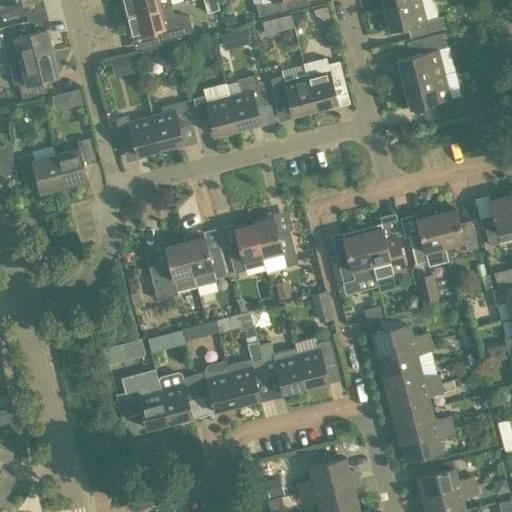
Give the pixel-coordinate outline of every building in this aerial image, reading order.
[(30,0),(0,0),(0,12),(2,20),(25,14),(22,2),(30,0)] [(120,0),(125,15),(159,6),(170,3),(169,0),(120,0)] [(281,11),(278,0),(260,0),(262,3),(254,4),(257,17),(281,11)] [(441,16),(425,20),(420,0),(406,0),(383,6),(389,30),(407,26),(410,38),(444,28),(441,16)] [(159,6),(125,15),(131,36),(157,29),(160,41),(192,32),(188,16),(180,13),(173,15),(170,3),(159,6)] [(305,14),(293,17),(296,29),(303,27),(306,20),(305,14)] [(233,15),(224,17),(226,27),(235,24),(233,15)] [(279,20),(282,33),(294,30),(291,17),(279,20)] [(52,52),(46,28),(30,32),(27,20),(0,26),(0,45),(3,45),(8,63),(52,52)] [(239,47),(252,44),(248,28),(235,31),(239,47)] [(396,59),(403,83),(444,73),(437,48),(445,46),(442,32),(418,38),(422,52),(396,59)] [(155,58),(169,66),(175,54),(162,46),(155,58)] [(58,76),(52,52),(8,63),(14,84),(19,85),(22,98),(45,92),(42,80),(58,76)] [(110,59),(114,73),(137,67),(133,53),(110,59)] [(302,63),(305,76),(314,108),(336,102),(332,87),(344,84),(338,61),(327,64),(325,57),(302,63)] [(450,97),(444,73),(403,83),(409,108),(435,102),(439,115),(462,109),(458,95),(450,97)] [(237,79),(240,92),(228,95),(236,128),(259,122),(255,107),(267,104),(261,81),(257,82),(255,74),(237,79)] [(291,114),(314,108),(305,76),(283,81),(282,75),(270,78),(276,101),(287,99),(291,114)] [(214,134),(236,128),(228,95),(225,83),(202,89),(204,95),(192,98),(198,122),(210,118),(214,134)] [(78,89),(65,92),(69,106),(82,103),(78,89)] [(160,106),(162,112),(150,115),(159,148),(182,142),(178,127),(189,124),(183,101),(160,106)] [(136,154),(159,148),(150,115),(128,121),(127,115),(115,118),(121,141),(132,138),(136,154)] [(78,148),(55,154),(63,185),(87,179),(83,164),(95,160),(89,137),(77,141),(78,148)] [(0,173),(6,177),(12,167),(11,143),(6,139),(2,146),(0,145),(0,173)] [(39,191),(63,185),(55,154),(32,160),(30,153),(17,156),(23,179),(35,176),(39,191)] [(511,207),(508,194),(489,199),(493,214),(481,217),(488,244),(500,241),(511,238),(511,207)] [(455,207),(435,213),(444,246),(463,241),(465,250),(477,247),(470,220),(459,223),(455,207)] [(447,260),(444,246),(435,213),(415,218),(419,233),(408,236),(415,263),(427,260),(428,265),(447,260)] [(273,217),(254,222),(262,255),(264,265),(266,270),(297,262),(289,230),(277,233),(273,217)] [(245,270),(264,265),(262,255),(254,222),(234,227),(238,243),(226,246),(233,273),(245,270)] [(381,226),(362,232),(370,265),(390,260),(392,269),(404,266),(397,239),(385,242),(381,226)] [(351,270),(370,265),(362,232),(342,237),(346,252),(335,255),(342,282),(353,279),(351,270)] [(203,235),(184,240),(196,286),(215,281),(214,278),(226,275),(219,248),(207,251),(203,235)] [(177,293),(177,291),(196,286),(184,240),(164,245),(168,261),(148,266),(156,299),(177,293)] [(503,269),(493,272),(496,285),(506,283),(503,269)] [(431,271),(414,276),(422,307),(439,302),(431,271)] [(135,280),(127,282),(130,291),(137,289),(135,280)] [(288,280),(275,283),(279,300),(292,296),(288,280)] [(505,301),(509,318),(511,317),(511,294),(504,297),(502,286),(491,289),(495,304),(505,301)] [(331,316),(325,292),(312,296),(319,320),(331,316)] [(364,308),(366,318),(381,314),(378,304),(364,308)] [(215,319),(218,332),(241,326),(241,328),(253,325),(249,310),(215,319)] [(511,334),(503,337),(507,352),(511,350),(511,317),(509,318),(511,328),(511,334)] [(369,347),(371,355),(429,340),(427,332),(412,336),(409,323),(371,332),(374,346),(369,347)] [(196,325),(184,328),(187,339),(199,336),(196,325)] [(148,349),(179,343),(177,329),(145,335),(148,349)] [(144,353),(140,337),(116,344),(104,347),(108,362),(120,359),(144,353)] [(318,348),(296,353),(305,386),(327,380),(323,365),(335,362),(329,339),(317,342),(318,348)] [(433,362),(430,349),(431,349),(429,340),(371,355),(373,363),(378,362),(382,375),(419,365),(433,362)] [(241,368),(228,371),(236,404),(259,398),(255,382),(266,379),(257,345),(256,341),(247,343),(251,359),(239,362),(241,368)] [(282,392),(305,386),(296,353),(295,347),(272,353),(269,342),(257,345),(266,379),(278,376),(282,392)] [(214,410),(236,404),(228,371),(225,359),(204,364),(203,367),(203,371),(192,374),(198,397),(210,394),(214,410)] [(380,389),(382,397),(440,382),(438,374),(423,378),(419,365),(382,375),(385,388),(380,389)] [(158,380),(160,388),(168,421),(191,415),(187,400),(198,397),(192,374),(181,376),(181,374),(177,372),(160,376),(158,380)] [(389,404),(392,417),(430,407),(427,394),(442,390),(440,382),(382,397),(384,405),(389,404)] [(146,427),(168,421),(160,388),(138,394),(136,388),(124,391),(130,415),(142,412),(146,427)] [(391,431),(393,439),(451,424),(448,415),(433,419),(430,407),(392,417),(396,429),(391,431)] [(0,423),(12,421),(8,409),(0,410),(0,423)] [(506,419),(496,422),(499,435),(510,432),(506,419)] [(453,432),(451,424),(393,439),(395,447),(400,446),(403,459),(441,449),(437,436),(453,432)] [(0,493),(2,495),(14,474),(2,467),(11,452),(0,445),(0,493)] [(295,483),(298,492),(356,477),(353,469),(348,470),(345,457),(307,466),(311,479),(295,483)] [(414,491),(416,499),(474,484),(472,476),(457,480),(454,467),(416,476),(419,490),(414,491)] [(358,485),(356,477),(298,492),(300,500),(315,496),(318,508),(356,499),(353,486),(358,485)] [(265,482),(269,496),(283,492),(279,478),(265,482)] [(423,506),(424,511),(452,511),(464,509),(461,496),(476,493),(474,484),(416,499),(418,507),(423,506)] [(359,511),(356,499),(318,508),(318,511),(364,511),(364,510),(359,511)]
